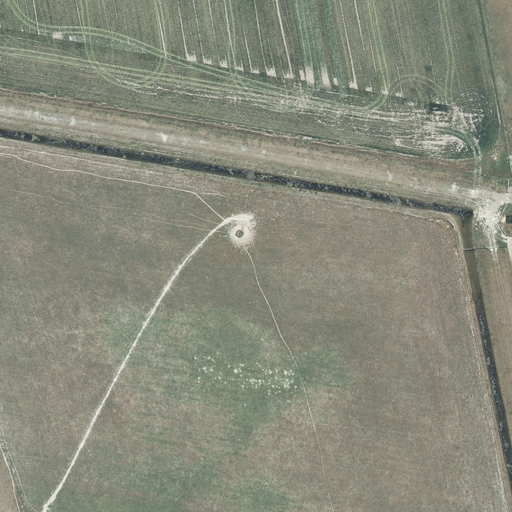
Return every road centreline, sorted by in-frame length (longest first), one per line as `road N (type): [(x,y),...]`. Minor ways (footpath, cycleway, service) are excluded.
road 1 (unclassified): [(481,192),(0,110)]
road 2 (unclassified): [(481,192),(511,350)]
